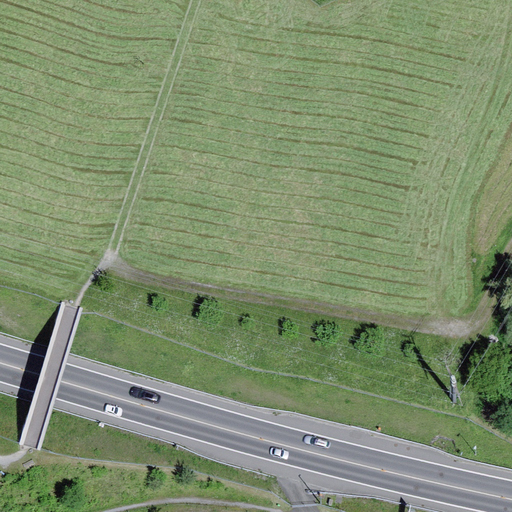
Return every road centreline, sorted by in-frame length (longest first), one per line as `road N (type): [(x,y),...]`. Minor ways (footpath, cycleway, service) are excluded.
road 1 (trunk): [(511,500),(204,427),(0,368)]
road 2 (track): [(112,253),(119,268),(153,280),(472,339),(511,240)]
road 3 (track): [(197,0),(112,253),(74,305),(32,446)]
